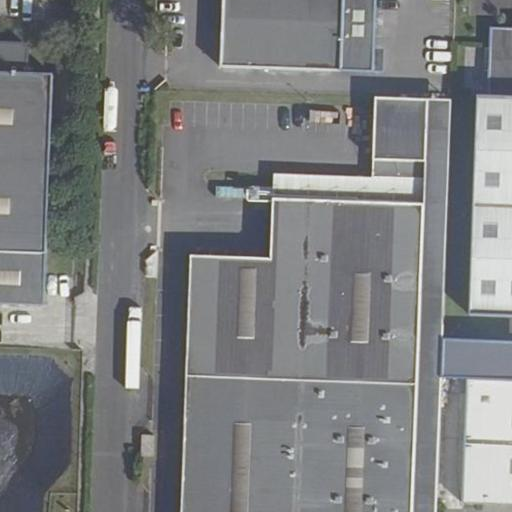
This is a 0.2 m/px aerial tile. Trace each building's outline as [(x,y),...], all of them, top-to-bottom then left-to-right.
[(331,0),(222,0),(220,68),(329,72),(331,0)] [(376,0),(331,0),(329,72),(375,73),(376,0)] [(478,97),(511,98),(511,29),(491,29),(490,49),(480,49),(479,73),(478,97)] [(0,73),(28,75),(29,50),(24,44),(0,43),(0,73)] [(28,75),(0,73),(0,306),(45,308),(53,76),(28,75)] [(511,98),(478,97),(470,316),(511,317),(511,98)] [(419,325),(444,325),(452,101),(377,99),(374,178),(425,180),(424,205),(419,325)] [(273,175),(273,200),(424,205),(425,180),(374,178),(273,175)] [(181,511),(412,511),(419,325),(424,205),(273,200),(271,260),(191,257),(181,511)] [(419,325),(412,511),(436,511),(441,383),(443,339),(444,325),(419,325)] [(511,341),(443,339),(441,383),(468,384),(468,380),(511,381),(511,341)] [(468,384),(463,505),(511,507),(511,381),(468,380),(468,384)] [(154,436),(142,436),(141,457),(153,457),(154,436)]
